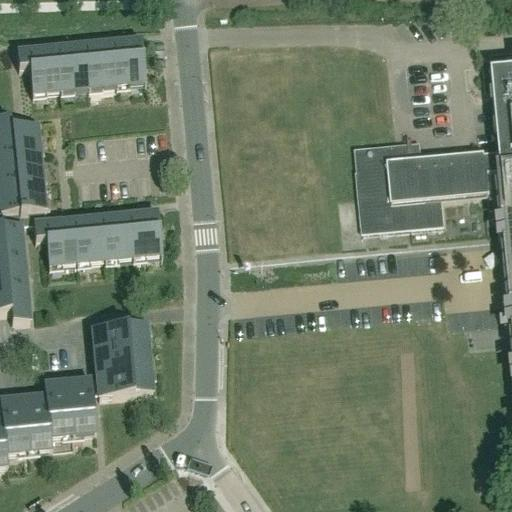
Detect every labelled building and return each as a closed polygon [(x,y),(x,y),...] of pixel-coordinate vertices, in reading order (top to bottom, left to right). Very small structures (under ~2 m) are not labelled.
[(145,91),(142,65),(141,47),(112,50),(116,93),(145,91)] [(116,93),(112,50),(84,53),(88,96),(116,93)] [(88,96),(84,53),(56,55),(60,99),(88,96)] [(60,99),(56,55),(17,59),(17,65),(18,77),(29,76),(31,101),(60,99)] [(355,157),(363,240),(443,233),(440,202),(488,196),(492,225),(510,224),(511,245),(511,60),(490,62),(490,68),(482,69),(486,102),(495,101),(501,164),(485,166),(485,163),(422,169),(420,150),(355,157)] [(0,165),(39,162),(36,134),(11,136),(10,125),(0,125),(0,165)] [(0,193),(42,190),(39,162),(0,165),(0,193)] [(33,232),(46,231),(42,190),(0,193),(0,209),(1,223),(2,223),(3,235),(20,233),(33,232)] [(161,263),(157,220),(128,223),(132,266),(161,263)] [(132,266),(128,223),(100,226),(104,269),(132,266)] [(104,269),(100,226),(72,228),(76,271),(104,269)] [(76,271),(72,228),(46,231),(33,232),(34,249),(45,248),(48,274),(76,271)] [(0,264),(22,262),(20,233),(3,235),(0,235),(0,264)] [(0,292),(25,290),(22,262),(0,264),(0,292)] [(29,330),(25,290),(0,292),(0,321),(10,320),(11,331),(29,330)] [(147,355),(145,331),(91,336),(94,360),(147,355)] [(149,378),(147,355),(94,360),(96,383),(149,378)] [(152,401),(149,378),(96,383),(98,407),(152,401)] [(96,441),(92,403),(90,389),(43,394),(45,405),(46,405),(50,446),(96,441)] [(46,405),(45,405),(0,409),(0,421),(2,421),(6,462),(52,458),(50,446),(46,405)]
